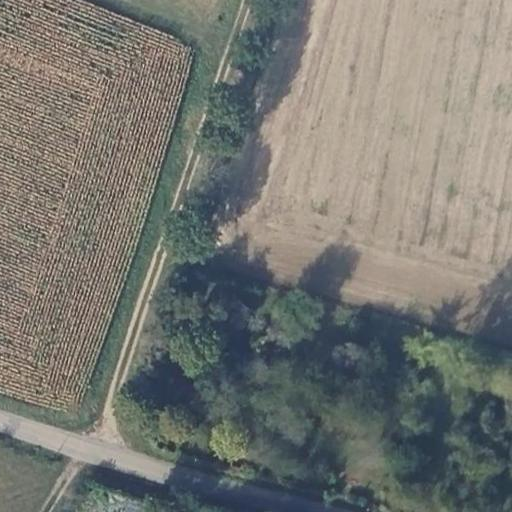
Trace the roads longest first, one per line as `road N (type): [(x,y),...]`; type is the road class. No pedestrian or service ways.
road 1 (track): [(98,458),(253,0)]
road 2 (unclassified): [(282,511),(0,424)]
